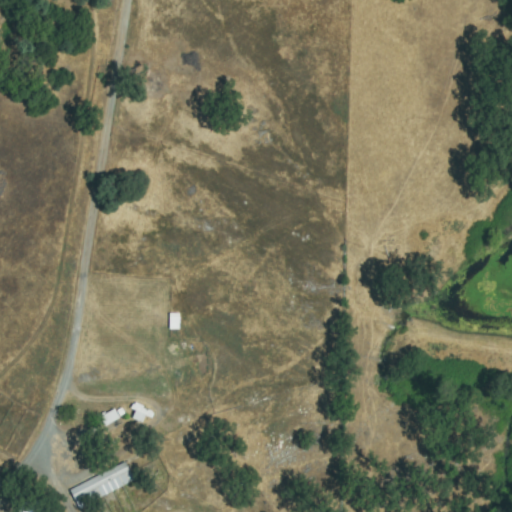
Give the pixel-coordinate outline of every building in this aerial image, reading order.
[(177,329),(177,313),(166,313),(166,329),(177,329)] [(152,416),(146,413),(143,423),(133,420),(137,410),(133,408),(134,403),(154,411),(152,416)] [(117,418),(112,408),(97,416),(102,426),(117,418)] [(132,478),(80,506),(72,492),(124,464),(132,478)] [(46,500),(48,511),(21,511),(20,507),(46,500)]
